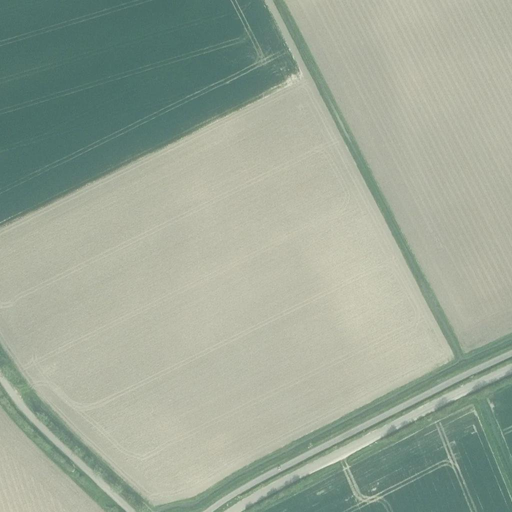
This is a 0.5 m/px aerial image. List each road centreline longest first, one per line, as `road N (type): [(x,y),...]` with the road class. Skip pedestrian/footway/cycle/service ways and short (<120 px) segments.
road 1 (unclassified): [(234,511),(511,367)]
road 2 (unclassified): [(130,511),(38,427),(0,377)]
